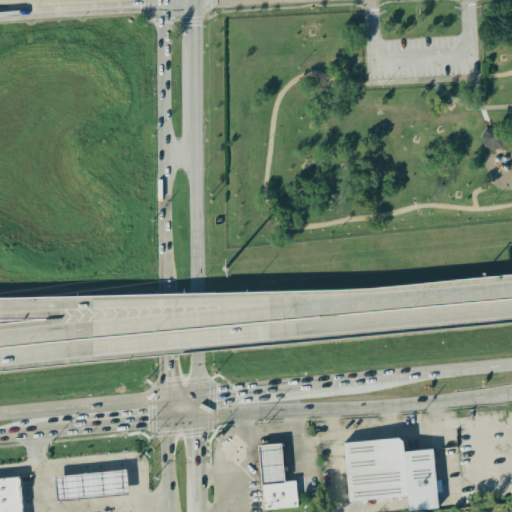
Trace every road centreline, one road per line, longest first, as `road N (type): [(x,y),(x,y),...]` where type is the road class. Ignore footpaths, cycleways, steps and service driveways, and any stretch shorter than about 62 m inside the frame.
road 1 (secondary): [(161,0),(163,288)]
road 2 (secondary): [(197,395),(194,134)]
road 3 (motorway): [(511,292),(266,299)]
road 4 (motorway): [(511,292),(268,318)]
road 5 (motorway): [(268,344),(511,320)]
road 6 (secondary): [(511,366),(271,388)]
road 7 (secondary): [(197,419),(413,406)]
road 8 (motorway): [(266,299),(101,303)]
road 9 (secondary): [(164,398),(0,412)]
road 10 (motorway): [(106,360),(268,344)]
road 11 (motorway): [(268,318),(106,333)]
road 12 (secondary): [(163,288),(165,422)]
road 13 (secondary): [(194,134),(193,0)]
road 14 (secondary): [(44,433),(165,422)]
road 15 (secondary): [(161,0),(41,7)]
